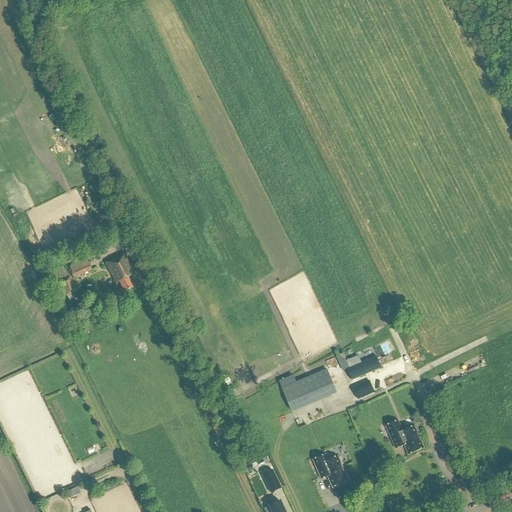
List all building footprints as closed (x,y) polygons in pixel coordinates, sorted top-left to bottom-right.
[(49,34),(63,28),(59,18),(45,24),(49,34)] [(124,255),(106,264),(116,284),(119,282),(124,292),(132,288),(128,278),(134,275),(124,255)] [(89,265),(88,266),(86,260),(69,267),(71,273),(73,278),(91,270),(89,265)] [(70,278),(67,279),(62,267),(52,272),(64,297),(76,292),(70,278)] [(376,357),(346,370),(351,381),(381,368),(376,357)] [(52,381),(58,378),(52,367),(46,370),(52,381)] [(283,389),(292,411),(337,392),(327,370),(297,383),(283,389)] [(294,377),(280,383),(283,389),(297,383),(294,377)] [(358,401),(375,393),(370,381),(353,389),(358,401)] [(256,407),(260,415),(274,409),(277,415),(285,411),(279,397),(256,407)] [(255,428),(245,406),(232,411),(242,433),(255,428)] [(398,421),(386,427),(396,450),(405,446),(409,455),(424,449),(418,435),(420,434),(417,427),(415,428),(415,427),(403,432),(398,421)] [(326,455),(313,461),(322,480),(328,477),(333,488),(349,481),(342,465),(344,464),(341,457),(339,458),(338,457),(329,461),(326,455)] [(105,468),(89,479),(93,484),(108,473),(105,468)] [(270,494),(281,489),(272,470),(261,475),(270,494)] [(268,507),(263,509),(264,511),(284,511),(283,509),(279,502),(268,507)]
